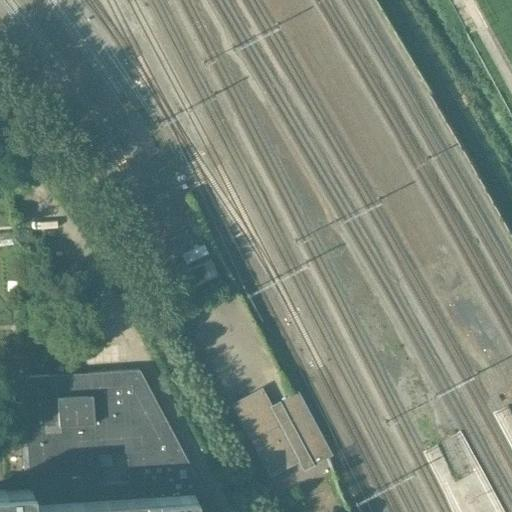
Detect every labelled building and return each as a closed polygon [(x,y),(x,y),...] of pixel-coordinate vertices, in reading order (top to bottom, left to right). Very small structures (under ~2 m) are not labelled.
[(207,254),(203,245),(181,255),(185,264),(207,254)] [(210,259),(171,277),(179,294),(217,275),(210,259)] [(159,283),(168,303),(178,298),(169,279),(159,283)] [(211,511),(211,510),(212,509),(196,478),(154,400),(148,401),(148,391),(149,390),(138,369),(87,373),(87,385),(74,385),(73,373),(21,377),(25,430),(20,431),(23,474),(27,474),(28,489),(0,490),(0,511),(211,511)] [(256,401),(238,410),(235,412),(269,476),(299,460),(303,468),(331,454),(298,391),(271,405),(262,387),(252,392),(256,401)] [(330,487),(309,498),(316,511),(331,511),(340,508),(330,487)]
